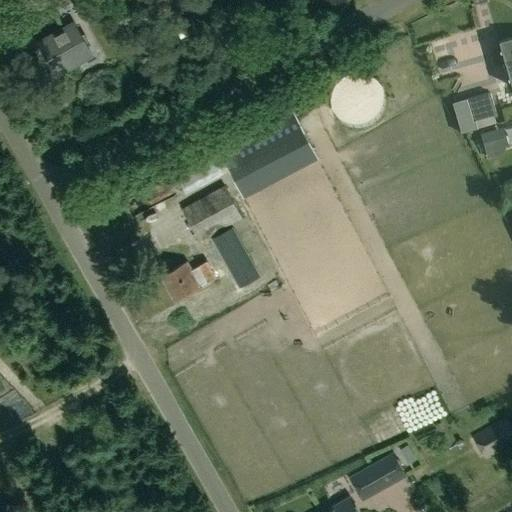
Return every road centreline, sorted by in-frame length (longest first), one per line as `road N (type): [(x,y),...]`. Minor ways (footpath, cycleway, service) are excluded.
road 1 (residential): [(47,191),(400,0)]
road 2 (unclassified): [(227,511),(47,191)]
